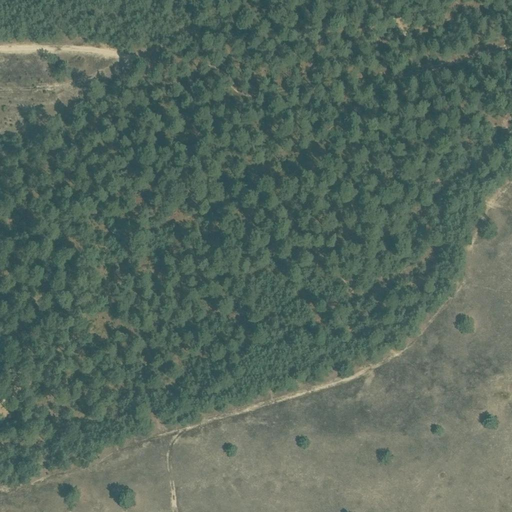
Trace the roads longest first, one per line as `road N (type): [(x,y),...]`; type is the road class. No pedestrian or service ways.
road 1 (track): [(0,491),(376,366),(406,346),(449,295),(481,212),(511,178)]
road 2 (track): [(0,44),(85,47),(255,99),(398,85),(511,47)]
